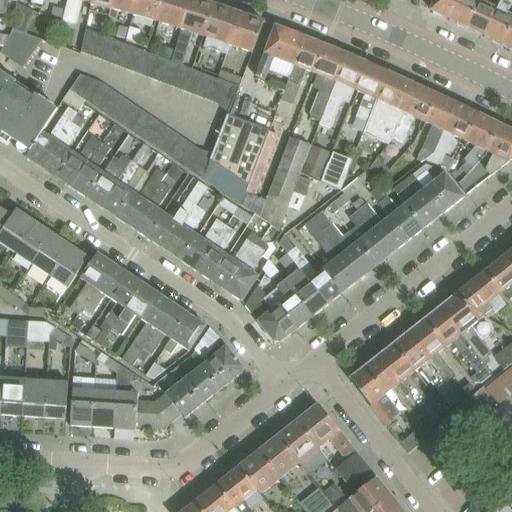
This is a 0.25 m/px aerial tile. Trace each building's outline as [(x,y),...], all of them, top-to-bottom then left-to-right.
[(0,0),(0,14),(6,16),(8,0),(0,0)] [(83,2),(93,4),(93,0),(68,0),(66,12),(64,19),(63,22),(78,25),(83,2)] [(113,0),(93,0),(93,4),(92,6),(111,12),(111,10),(113,0)] [(113,0),(111,9),(133,15),(137,0),(113,0)] [(137,0),(133,15),(155,22),(159,23),(165,0),(137,0)] [(165,0),(159,23),(182,30),(190,0),(165,0)] [(176,51),(172,62),(179,64),(183,66),(193,33),(204,37),(214,5),(200,1),(198,0),(190,0),(182,30),(176,51)] [(442,16),(450,20),(459,0),(435,0),(431,11),(433,12),(434,14),(440,17),(442,16)] [(459,0),(450,20),(457,23),(457,25),(464,28),(465,27),(466,27),(466,29),(467,28),(480,2),(475,0),(459,0)] [(477,32),(485,36),(502,0),(491,0),(489,6),(480,2),(467,28),(468,28),(469,28),(469,30),(475,33),(477,32)] [(502,45),(511,24),(511,17),(506,14),(511,0),(502,0),(485,36),(492,39),(492,41),(499,44),(500,43),(501,43),(501,45),(502,45)] [(15,16),(21,17),(26,8),(17,4),(15,16)] [(226,55),(229,47),(241,14),(214,5),(204,37),(207,38),(204,47),(226,55)] [(53,17),(64,19),(66,12),(55,9),(53,17)] [(241,14),(230,46),(252,54),(264,22),(241,14)] [(511,49),(511,48),(511,24),(502,45),(503,45),(504,45),(504,47),(510,50),(511,49)] [(273,59),(294,68),(305,38),(275,26),(255,78),(265,81),(273,59)] [(118,37),(128,40),(130,29),(120,27),(118,37)] [(130,28),(130,29),(128,40),(138,43),(141,31),(130,28)] [(4,46),(0,52),(11,60),(15,63),(23,69),(42,41),(26,35),(13,31),(13,30),(10,35),(11,35),(4,46)] [(81,53),(92,57),(100,35),(86,30),(81,53)] [(11,35),(10,35),(0,33),(0,45),(4,46),(11,35)] [(103,36),(100,35),(92,57),(103,61),(111,39),(103,36)] [(286,90),(282,100),(293,105),(308,69),(314,71),(316,72),(326,46),(325,45),(311,40),(305,38),(294,68),(286,90)] [(111,39),(103,61),(114,65),(123,43),(111,39)] [(126,45),(123,43),(114,65),(126,69),(134,47),(126,45)] [(319,91),(310,113),(310,119),(321,123),(348,55),(328,47),(326,46),(316,72),(318,73),(315,80),(316,89),(319,91)] [(126,69),(137,74),(145,52),(134,47),(126,69)] [(161,58),(168,60),(172,62),(176,51),(165,47),(161,58)] [(150,54),(145,52),(137,74),(148,78),(156,56),(150,54)] [(353,92),(356,93),(367,63),(348,55),(321,123),(320,125),(330,129),(342,101),(348,104),(353,92)] [(148,78),(159,82),(168,60),(161,58),(156,56),(148,78)] [(179,64),(172,62),(168,60),(159,82),(171,86),(179,64)] [(388,72),(367,63),(356,93),(357,94),(365,96),(349,135),(360,140),(363,134),(364,135),(388,72)] [(190,68),(184,66),(179,64),(171,86),(182,91),(190,68)] [(193,70),(190,68),(182,91),(193,95),(201,73),(193,70)] [(218,79),(224,81),(240,87),(243,78),(221,70),(218,79)] [(19,145),(29,151),(42,132),(57,109),(46,102),(41,98),(37,96),(35,95),(33,98),(14,85),(16,82),(0,71),(0,140),(7,145),(11,139),(19,145)] [(415,85),(388,72),(364,135),(388,146),(391,141),(415,85)] [(213,77),(201,73),(193,95),(204,99),(213,77)] [(88,103),(102,83),(80,75),(70,91),(87,102),(88,103)] [(204,99),(216,104),(224,81),(218,79),(213,77),(204,99)] [(230,114),(240,87),(224,81),(216,104),(230,114)] [(102,83),(88,103),(98,110),(111,90),(102,83)] [(421,122),(423,123),(436,95),(415,85),(391,141),(402,146),(414,119),(421,122)] [(121,97),(111,90),(98,110),(108,116),(121,97)] [(437,95),(436,95),(423,123),(424,124),(431,126),(416,161),(422,164),(425,161),(433,155),(456,104),(437,95)] [(131,103),(121,97),(108,116),(118,123),(131,103)] [(128,130),(141,110),(131,103),(118,123),(128,130)] [(433,155),(425,161),(440,167),(454,138),(460,141),(461,141),(463,142),(476,113),(474,112),(456,104),(433,155)] [(30,152),(26,158),(42,169),(78,115),(68,108),(68,109),(49,137),(42,132),(29,151),(30,152)] [(138,136),(151,117),(141,110),(128,130),(138,136)] [(476,113),(463,142),(464,143),(475,148),(464,160),(474,169),(484,158),(500,125),(477,114),(476,113)] [(78,115),(42,169),(58,179),(74,154),(68,150),(82,128),(81,128),(86,121),(78,115)] [(242,206),(246,194),(249,188),(270,131),(229,115),(227,115),(213,153),(203,180),(242,206)] [(148,143),(161,124),(151,117),(138,136),(148,143)] [(148,143),(158,150),(171,130),(161,124),(148,143)] [(511,130),(500,125),(484,158),(474,169),(464,181),(463,181),(459,185),(467,195),(511,159),(511,130)] [(181,137),(171,130),(158,150),(168,156),(181,137)] [(280,135),(270,131),(249,188),(258,192),(280,135)] [(168,156),(178,163),(191,144),(181,137),(168,156)] [(58,179),(73,190),(102,144),(93,138),(79,158),(74,154),(58,179)] [(294,192),(301,175),(312,146),(291,138),(266,202),(260,218),(271,225),(279,231),(294,192)] [(337,143),(322,181),(330,184),(345,146),(337,143)] [(102,144),(73,190),(88,200),(104,175),(97,170),(110,150),(102,144)] [(201,150),(191,144),(178,163),(192,173),(201,150)] [(144,146),(132,164),(103,210),(118,219),(134,194),(127,190),(140,170),(138,168),(150,149),(144,146)] [(213,153),(201,150),(192,173),(203,180),(213,153)] [(309,156),(301,175),(311,179),(319,182),(327,163),(309,156)] [(88,200),(103,210),(132,164),(122,158),(120,161),(115,158),(104,175),(88,200)] [(377,184),(389,171),(377,159),(367,171),(377,184)] [(174,165),(169,172),(177,177),(182,171),(174,165)] [(413,175),(416,180),(431,168),(425,166),(413,175)] [(133,230),(162,185),(167,176),(158,170),(139,198),(134,194),(118,219),(133,230)] [(451,175),(459,185),(463,181),(464,181),(456,171),(451,175)] [(445,173),(424,190),(443,214),(464,198),(445,173)] [(305,196),(311,179),(301,175),(294,192),(305,196)] [(393,190),(396,195),(416,180),(413,175),(393,190)] [(171,190),(162,185),(133,230),(149,240),(165,215),(163,214),(157,210),(171,190)] [(407,242),(423,230),(404,205),(397,211),(386,198),(384,199),(376,189),(370,194),(389,218),(407,242)] [(423,230),(443,214),(424,190),(404,205),(423,230)] [(246,194),(242,206),(256,215),(260,218),(266,202),(246,194)] [(149,240),(167,252),(200,201),(191,195),(174,221),(167,217),(165,215),(149,240)] [(350,202),(344,195),(329,207),(334,214),(350,202)] [(200,201),(167,252),(182,263),(198,238),(191,233),(204,213),(211,201),(203,196),(200,201)] [(219,205),(234,215),(239,209),(224,199),(219,205)] [(352,205),(358,212),(392,255),(407,242),(389,218),(381,224),(361,199),(352,205)] [(35,222),(17,210),(12,216),(0,208),(0,243),(14,253),(35,222)] [(249,225),(253,218),(239,209),(234,215),(249,225)] [(360,280),(376,267),(349,233),(348,232),(342,237),(322,212),(313,220),(360,280)] [(376,267),(392,255),(358,212),(349,219),(356,228),(349,233),(376,267)] [(344,293),(360,280),(313,220),(298,231),(326,268),(325,269),(324,270),(342,294),(344,293)] [(182,263),(197,273),(226,228),(217,221),(204,241),(198,238),(182,263)] [(31,264),(52,234),(35,222),(14,253),(31,264)] [(235,234),(226,228),(197,273),(212,282),(228,258),(222,254),(235,234)] [(228,293),(256,249),(258,245),(261,241),(262,239),(253,233),(234,262),(228,258),(212,282),(228,293)] [(31,264),(49,276),(70,245),(52,234),(31,264)] [(287,254),(294,264),(327,306),(342,294),(324,270),(317,276),(295,248),(293,250),(283,237),(279,244),(287,254)] [(70,245),(49,276),(68,289),(89,258),(70,245)] [(256,249),(228,293),(242,302),(258,278),(252,274),(267,251),(258,245),(256,249)] [(83,310),(113,264),(97,254),(93,261),(80,280),(87,284),(73,304),(70,310),(79,316),(83,310)] [(312,318),(327,306),(294,264),(287,254),(277,262),(289,278),(285,281),(312,318)] [(485,273),(501,294),(503,292),(509,301),(511,298),(511,265),(505,257),(485,273)] [(265,275),(270,281),(278,274),(269,262),(262,272),(265,275)] [(105,297),(111,301),(128,274),(113,264),(83,310),(92,317),(105,297)] [(485,273),(453,298),(483,317),(491,311),(494,315),(505,306),(498,296),(501,294),(485,273)] [(107,339),(113,330),(143,284),(128,274),(111,301),(117,305),(101,328),(105,331),(96,343),(102,347),(107,339)] [(283,302),(276,307),(296,331),(312,318),(285,281),(274,290),(283,302)] [(135,316),(141,320),(158,294),(143,284),(113,330),(122,336),(135,316)] [(245,306),(252,315),(270,296),(259,284),(245,306)] [(0,286),(0,295),(7,300),(11,294),(0,286)] [(29,306),(11,294),(7,300),(27,314),(27,309),(29,306)] [(122,361),(132,367),(143,351),(174,305),(158,294),(141,320),(146,324),(133,344),(122,361)] [(483,317),(453,298),(439,309),(482,363),(483,363),(492,356),(470,328),(483,317)] [(164,337),(171,341),(189,315),(174,305),(143,351),(151,357),(164,337)] [(34,309),(29,306),(27,309),(27,314),(33,318),(46,319),(46,310),(34,309)] [(296,331),(276,307),(258,322),(274,342),(280,343),(296,331)] [(482,363),(439,309),(423,321),(444,348),(446,347),(451,343),(476,374),(471,378),(474,383),(481,383),(492,374),(483,363),(482,363)] [(188,353),(206,327),(189,315),(171,341),(164,351),(171,356),(178,346),(188,353)] [(4,337),(4,347),(26,349),(27,343),(28,322),(5,321),(4,337)] [(423,321),(407,334),(455,395),(461,390),(454,380),(456,379),(436,354),(443,349),(444,348),(423,321)] [(28,322),(27,343),(44,344),(45,323),(28,322)] [(48,344),(48,351),(57,352),(58,340),(71,349),(76,343),(54,328),(49,335),(48,344)] [(208,353),(218,337),(211,330),(210,329),(196,352),(204,362),(208,353)] [(407,334),(392,346),(414,373),(420,368),(451,406),(459,400),(407,334)] [(107,339),(102,347),(109,352),(112,347),(111,342),(107,339)] [(511,363),(511,344),(494,359),(501,367),(503,370),(511,363)] [(80,345),(75,352),(89,361),(93,354),(80,345)] [(414,373),(392,346),(378,357),(418,407),(430,423),(439,415),(408,377),(414,373)] [(243,367),(226,347),(212,358),(208,353),(204,362),(224,388),(242,374),(243,367)] [(143,352),(138,359),(144,362),(148,356),(143,352)] [(200,367),(185,379),(204,403),(205,403),(224,388),(204,362),(196,352),(194,356),(192,357),(200,367)] [(378,357),(364,369),(393,405),(398,400),(409,414),(418,407),(378,357)] [(107,364),(105,366),(116,374),(121,367),(110,360),(107,364)] [(153,381),(166,370),(156,364),(147,377),(153,381)] [(115,393),(112,430),(136,431),(136,427),(162,429),(155,404),(137,403),(138,394),(126,393),(127,388),(130,388),(135,376),(121,367),(116,374),(116,380),(115,393)] [(355,376),(349,380),(389,430),(398,423),(395,420),(401,415),(393,405),(364,369),(355,376)] [(511,388),(511,371),(510,370),(502,376),(511,388)] [(507,398),(511,394),(511,388),(502,376),(494,382),(507,398)] [(71,421),(70,427),(91,428),(94,391),(82,390),(83,378),(74,377),(71,421)] [(2,379),(0,416),(22,418),(24,380),(2,379)] [(180,384),(166,395),(181,414),(185,419),(190,415),(204,403),(185,379),(180,384)] [(24,380),(22,418),(43,419),(46,382),(24,380)] [(46,382),(43,419),(66,421),(68,383),(46,382)] [(499,405),(507,398),(494,382),(486,389),(499,405)] [(112,430),(115,393),(94,391),(91,428),(112,430)] [(162,429),(165,427),(181,414),(166,395),(155,404),(162,429)] [(318,405),(296,422),(318,449),(330,440),(345,459),(355,451),(324,411),(318,405)] [(290,427),(278,437),(299,464),(308,476),(327,461),(318,449),(296,422),(294,424),(290,427)] [(468,435),(476,443),(490,429),(483,422),(468,435)] [(430,423),(417,433),(420,437),(426,432),(433,427),(430,423)] [(497,437),(490,429),(476,443),(483,451),(497,437)] [(259,452),(258,453),(280,480),(299,464),(278,437),(275,439),(271,442),(259,452)] [(505,444),(497,437),(483,451),(490,458),(505,444)] [(511,452),(505,444),(490,458),(497,466),(511,452)] [(511,465),(511,451),(511,452),(497,466),(504,473),(511,465)] [(249,459),(239,468),(257,491),(260,495),(280,480),(258,453),(251,458),(249,459)] [(347,463),(336,472),(351,491),(373,474),(361,458),(358,455),(347,463)] [(234,472),(217,485),(236,510),(237,511),(251,511),(244,502),(255,494),(257,491),(239,468),(236,470),(234,472)] [(340,511),(375,511),(393,498),(388,492),(376,478),(338,509),(340,511)] [(198,500),(194,503),(201,511),(237,511),(236,510),(217,485),(198,500)] [(323,495),(324,497),(332,506),(344,496),(336,485),(323,495)] [(324,497),(323,495),(319,490),(301,505),(306,511),(325,511),(332,506),(324,497)] [(403,511),(393,498),(375,511),(403,511)] [(201,511),(194,503),(182,511),(201,511)]
